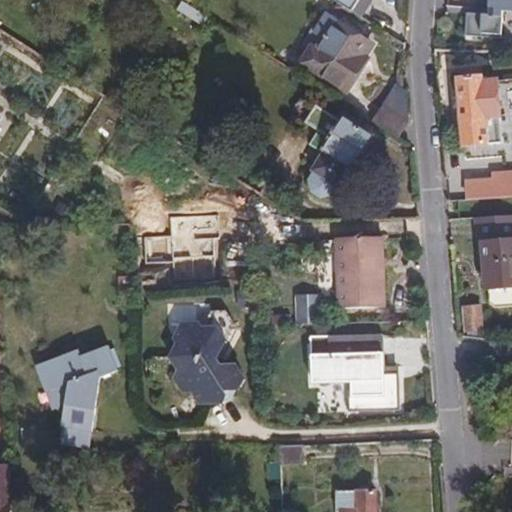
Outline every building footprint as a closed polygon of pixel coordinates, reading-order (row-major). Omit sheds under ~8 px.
[(329,0),(357,18),(368,0),(329,0)] [(511,13),(511,0),(493,0),(492,15),(470,14),(468,37),(504,40),(506,13),(511,13)] [(313,55),(304,69),(349,97),(370,65),(360,59),(368,45),(341,28),(322,60),(313,55)] [(478,80),(455,81),(459,148),(496,146),(492,83),(479,84),(478,80)] [(311,173),(337,188),(348,170),(352,172),(371,141),(342,122),(338,126),(317,110),(306,127),(318,135),(310,149),(321,156),(311,173)] [(369,125),(395,141),(404,126),(379,110),(369,125)] [(511,199),(511,172),(484,175),(485,181),(457,182),(459,203),(511,199)] [(329,199),(337,188),(311,173),(305,183),(308,195),(318,201),(329,199)] [(511,217),(469,220),(471,264),(478,264),(479,285),(511,283),(511,217)] [(380,239),(335,241),(337,310),(383,309),(380,239)] [(315,300),(295,300),(295,326),(316,325),(315,300)] [(462,318),(477,316),(476,307),(461,308),(462,318)] [(219,316),(207,319),(201,333),(177,329),(168,343),(177,349),(167,360),(174,373),(170,381),(179,396),(189,396),(197,410),(219,408),(233,397),(238,397),(246,387),(237,371),(224,373),(218,364),(229,333),(219,316)] [(478,330),(477,316),(462,318),(463,331),(478,330)] [(269,329),(287,328),(287,320),(270,321),(269,329)] [(381,339),(327,341),(327,359),(309,359),(310,388),(346,387),(347,415),(398,414),(397,377),(382,377),(381,339)] [(58,424),(87,429),(91,407),(87,406),(92,377),(112,371),(105,347),(78,357),(77,353),(37,366),(50,410),(57,411),(56,423),(58,424)] [(84,446),(87,429),(58,424),(56,441),(84,446)] [(302,467),(301,449),(275,451),(276,469),(302,467)] [(372,511),(371,494),(334,495),(334,511),(372,511)]
